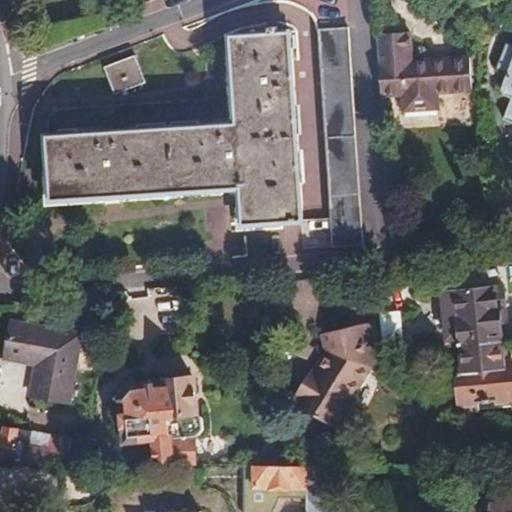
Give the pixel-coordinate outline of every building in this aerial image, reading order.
[(238,123),(45,135),(48,196),(244,187),(247,223),(284,220),(285,244),(357,238),(343,28),(319,29),(330,217),(301,219),(288,31),(232,35),(238,123)] [(411,30),(375,32),(381,95),(402,95),(401,111),(416,111),(441,108),(441,92),(473,90),(472,55),(415,56),(411,30)] [(511,49),(511,50),(501,46),(492,68),(502,72),(503,74),(497,90),(499,96),(507,99),(499,120),(511,125),(511,49)] [(136,53),(108,64),(118,92),(147,81),(136,53)] [(458,337),(459,347),(498,343),(496,326),(503,325),(499,290),(441,296),(445,339),(458,337)] [(394,320),(377,322),(380,351),(397,350),(394,320)] [(12,322),(6,352),(38,357),(36,363),(29,395),(68,403),(81,335),(12,322)] [(321,397),(306,427),(341,444),(346,434),(353,437),(363,416),(357,413),(373,381),(361,339),(324,351),(330,374),(319,396),(321,397)] [(498,343),(459,347),(461,367),(454,367),(458,406),(509,401),(505,362),(500,363),(498,343)] [(38,357),(6,352),(5,358),(36,363),(38,357)] [(139,456),(139,463),(190,465),(190,439),(191,439),(190,376),(132,376),(130,374),(110,391),(113,395),(114,441),(148,440),(148,456),(139,456)] [(300,424),(306,427),(321,397),(319,396),(315,394),(300,424)] [(0,437),(0,459),(67,462),(68,433),(34,433),(34,438),(18,438),(18,433),(6,433),(5,438),(0,437)] [(284,467),(249,466),(249,502),(303,504),(303,492),(303,467),(284,467)] [(315,468),(303,467),(303,492),(315,492),(315,468)] [(511,511),(511,492),(498,491),(495,511),(511,511)]
